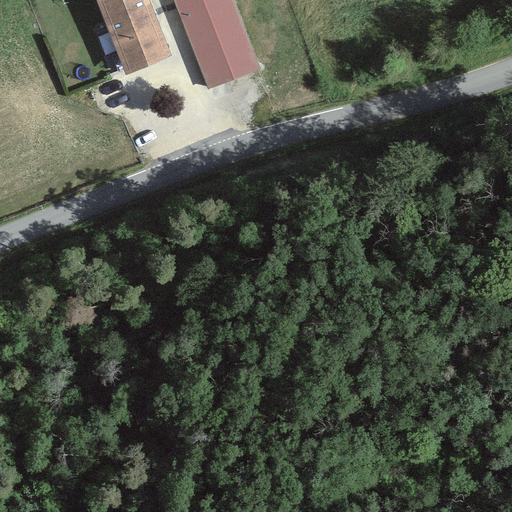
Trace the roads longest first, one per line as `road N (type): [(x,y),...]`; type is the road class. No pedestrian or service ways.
road 1 (tertiary): [(511,85),(285,143),(0,243)]
road 2 (unknown): [(216,167),(171,16)]
